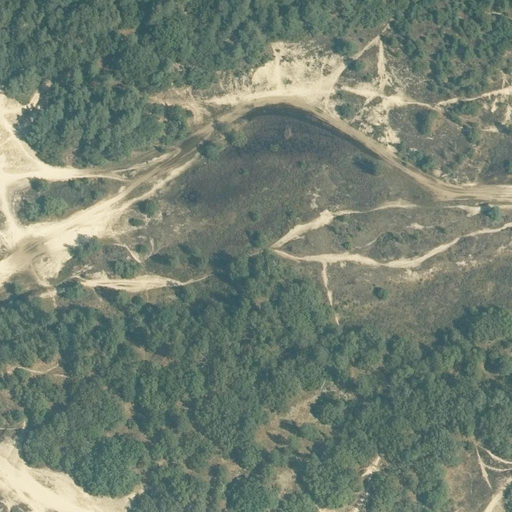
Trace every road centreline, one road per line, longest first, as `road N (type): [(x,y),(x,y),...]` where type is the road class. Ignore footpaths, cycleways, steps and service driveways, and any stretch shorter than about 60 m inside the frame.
road 1 (track): [(511,192),(325,216),(183,283),(79,285),(0,304)]
road 2 (track): [(451,196),(285,109),(217,124),(155,164),(0,179)]
road 3 (track): [(155,164),(109,204),(0,272)]
